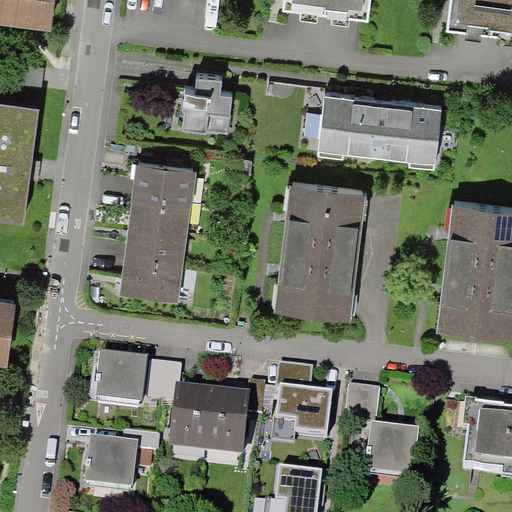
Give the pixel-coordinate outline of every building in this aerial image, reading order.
[(0,0),(0,11),(52,18),(54,0),(0,0)] [(282,0),(282,3),(301,6),(300,13),(317,15),(318,8),(332,10),(331,17),(348,19),(349,12),(367,14),(368,0),(282,0)] [(511,0),(448,0),(445,23),(464,26),(463,33),(480,35),(481,28),(495,30),(494,37),(511,39),(511,32),(511,0)] [(231,90),(220,89),(221,74),(198,71),(196,85),(184,84),(181,105),(185,106),(183,124),(227,129),(231,90)] [(441,104),(324,90),(317,149),(342,152),(343,147),(409,155),(408,160),(434,163),(441,104)] [(0,198),(23,201),(36,98),(0,93),(0,198)] [(183,197),(187,165),(131,158),(127,190),(183,197)] [(277,262),(272,304),(341,312),(356,187),(288,179),(283,221),(277,262)] [(179,229),(183,197),(127,190),(123,222),(179,229)] [(441,282),(436,323),(504,332),(511,268),(511,206),(451,199),(446,240),(441,282)] [(175,261),(179,229),(123,222),(119,254),(175,261)] [(171,292),(175,261),(119,254),(115,286),(171,292)] [(0,354),(5,355),(12,301),(0,299),(0,354)] [(459,467),(511,473),(511,409),(467,404),(459,467)]
